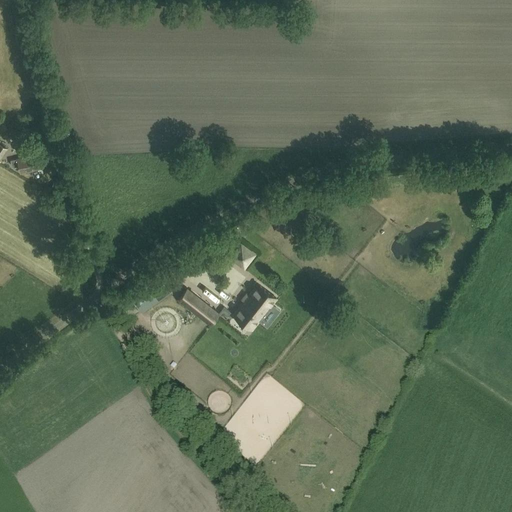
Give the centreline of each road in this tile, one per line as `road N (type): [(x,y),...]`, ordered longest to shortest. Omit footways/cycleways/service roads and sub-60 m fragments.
road 1 (unclassified): [(0,369),(158,253),(291,181),(330,167),(511,146)]
road 2 (track): [(19,0),(112,326),(154,400),(248,511)]
